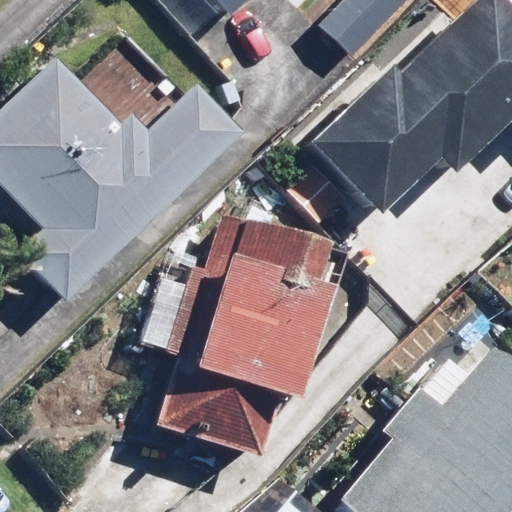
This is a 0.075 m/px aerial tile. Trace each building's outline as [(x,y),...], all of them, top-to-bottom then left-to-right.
[(180,0),(162,18),(183,41),(203,21),(207,26),(233,0),(180,0)] [(329,206),(337,214),(350,229),(409,175),(421,189),(490,126),(510,148),(511,146),(511,0),(451,0),(457,6),(384,72),(376,64),(280,152),(297,171),(271,194),(303,229),(329,206)] [(397,4),(392,0),(328,0),(297,32),(333,68),(397,4)] [(0,273),(41,315),(214,146),(166,97),(121,141),(106,126),(96,135),(31,69),(0,98),(0,225),(19,245),(0,263),(0,273)] [(292,252),(197,224),(183,271),(170,268),(142,362),(154,366),(134,433),(246,466),(293,305),(278,300),(292,252)] [(490,511),(511,488),(511,389),(470,353),(439,390),(423,377),(308,511),(490,511)]
